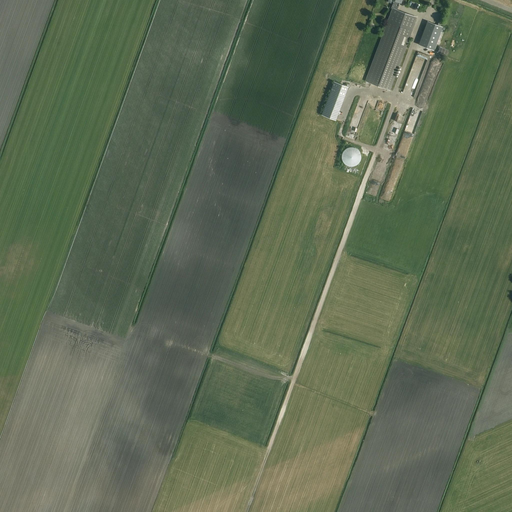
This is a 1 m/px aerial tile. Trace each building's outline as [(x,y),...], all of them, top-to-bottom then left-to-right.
[(366,81),(389,89),(405,47),(406,47),(411,32),(416,17),(397,10),(400,3),(401,0),(392,0),(394,1),(391,8),(393,9),(366,81)] [(419,45),(433,50),(442,27),(428,21),(419,45)] [(416,56),(405,94),(415,97),(426,59),(416,56)] [(428,71),(426,78),(432,80),(434,73),(428,71)] [(358,150),(355,148),(351,147),(347,148),(343,151),(342,155),(342,159),(344,163),(348,165),(352,166),(356,165),(359,162),(361,158),(361,154),(358,150)]
